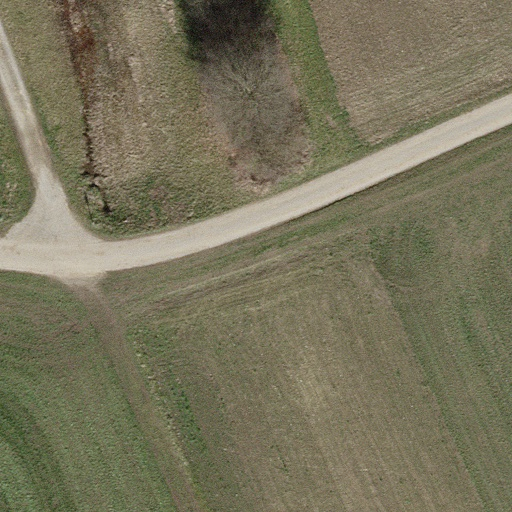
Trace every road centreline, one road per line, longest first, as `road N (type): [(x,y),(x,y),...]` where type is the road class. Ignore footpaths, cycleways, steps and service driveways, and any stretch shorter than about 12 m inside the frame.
road 1 (track): [(511,108),(215,232),(132,252),(0,251)]
road 2 (track): [(176,511),(64,255),(0,49)]
